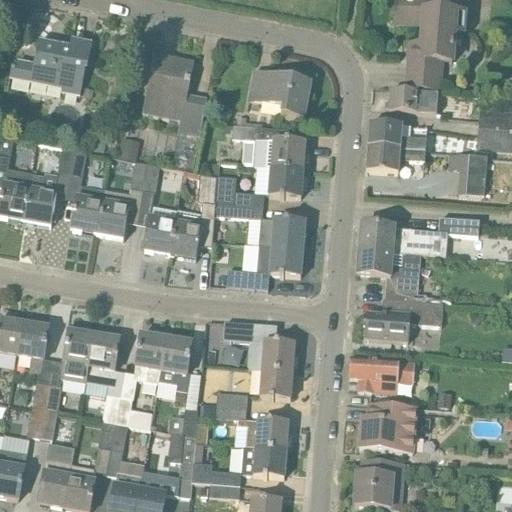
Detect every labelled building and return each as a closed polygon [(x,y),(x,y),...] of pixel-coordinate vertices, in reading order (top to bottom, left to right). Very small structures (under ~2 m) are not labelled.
[(409,63),(406,91),(438,92),(440,65),(450,66),(452,38),(461,38),(463,20),(436,18),(438,3),(397,0),(394,28),(422,30),(421,50),(414,49),(413,63),(408,62),(408,63),(409,63)] [(69,52),(38,46),(34,70),(17,67),(16,73),(13,72),(10,84),(60,94),(60,97),(82,101),(92,47),(90,47),(90,48),(72,44),(72,43),(71,43),(69,52)] [(186,101),(193,67),(153,59),(143,119),(180,127),(179,137),(200,141),(206,105),(186,101)] [(309,90),(254,79),(249,105),(282,111),(280,121),(303,125),(309,90)] [(390,94),(388,115),(436,118),(438,98),(390,94)] [(511,116),(479,114),(476,151),(511,153),(511,116)] [(367,153),(422,157),(423,146),(398,144),(399,131),(369,128),(367,153)] [(231,143),(273,147),(271,173),(303,176),(305,148),(281,146),(282,135),(233,130),(231,143)] [(0,221),(25,226),(34,180),(7,175),(13,143),(2,141),(0,150),(0,193),(2,193),(0,204),(0,221)] [(71,182),(76,156),(61,153),(56,179),(71,182)] [(367,153),(365,176),(396,179),(397,166),(421,168),(422,157),(367,153)] [(76,156),(71,182),(82,184),(86,158),(76,156)] [(487,162),(449,159),(448,173),(460,174),(459,199),(484,201),(487,162)] [(142,196),(148,169),(134,167),(129,195),(142,196)] [(148,169),(142,196),(155,198),(159,171),(148,169)] [(303,176),(271,173),(269,200),(301,203),(303,176)] [(215,221),(216,209),(219,181),(199,179),(196,208),(201,209),(200,223),(176,220),(174,228),(175,229),(169,260),(195,264),(195,265),(196,265),(198,251),(210,252),(213,220),(215,221)] [(56,200),(55,199),(41,197),(44,181),(34,180),(25,226),(49,230),(49,231),(50,231),(56,200)] [(235,183),(219,181),(216,209),(263,212),(263,199),(235,197),(235,183)] [(97,239),(102,208),(76,203),(70,235),(71,235),(71,234),(97,239)] [(123,244),(124,244),(129,213),(102,208),(97,239),(123,243),(123,244)] [(302,256),(305,227),(262,224),(263,212),(216,209),(215,221),(260,224),(258,252),(302,256)] [(143,255),(169,260),(175,229),(174,228),(148,224),(142,256),(143,256),(143,255)] [(478,242),(479,227),(439,224),(438,239),(478,242)] [(360,231),(358,256),(393,259),(429,261),(431,237),(360,231)] [(255,277),(227,274),(226,288),(256,290),(257,278),(279,280),(279,282),(283,282),(283,281),(300,282),(302,256),(258,252),(255,277)] [(358,256),(357,275),(357,280),(389,283),(387,306),(425,308),(425,307),(426,300),(417,299),(418,283),(403,281),(403,272),(392,271),(393,259),(358,256)] [(366,318),(364,344),(407,346),(408,328),(441,331),(442,308),(425,307),(425,308),(387,306),(381,305),(381,319),(366,318)] [(0,355),(18,359),(23,328),(0,324),(0,355)] [(47,332),(23,328),(18,359),(31,361),(28,376),(41,378),(43,364),(48,332),(47,332)] [(275,346),(276,332),(225,329),(223,344),(264,347),(274,348),(274,346),(275,346)] [(89,372),(94,340),(68,336),(60,384),(86,389),(89,372)] [(160,376),(165,343),(140,339),(135,371),(136,372),(134,384),(145,386),(147,374),(160,376)] [(114,377),(119,344),(118,344),(94,340),(89,372),(114,377)] [(190,347),(165,343),(160,376),(158,388),(159,386),(176,389),(175,395),(187,397),(188,397),(191,379),(186,378),(191,347),(190,347)] [(262,374),(292,376),(295,349),(278,348),(278,346),(275,346),(274,346),(274,348),(264,347),(262,374)] [(413,380),(414,368),(351,364),(349,384),(358,384),(357,397),(395,399),(396,387),(398,388),(398,385),(397,385),(397,379),(413,380)] [(290,404),(292,376),(262,374),(260,402),(290,404)] [(31,415),(43,417),(48,390),(36,388),(31,415)] [(43,417),(56,419),(61,392),(48,390),(43,417)] [(216,408),(246,410),(247,400),(217,397),(216,408)] [(101,427),(113,429),(118,403),(106,401),(101,427)] [(127,432),(149,436),(152,419),(144,418),(143,424),(128,421),(131,405),(118,403),(113,429),(127,432)] [(245,424),(246,410),(216,408),(214,423),(236,424),(236,431),(246,432),(244,452),(256,453),(286,455),(288,428),(245,424)] [(359,454),(413,458),(417,413),(369,409),(368,425),(361,424),(359,454)] [(195,441),(196,413),(184,413),(183,430),(182,440),(195,441)] [(39,443),(43,417),(31,415),(27,441),(39,443)] [(52,445),(56,419),(43,417),(39,443),(52,445)] [(105,479),(113,429),(101,427),(93,477),(105,479)] [(135,511),(141,482),(119,478),(127,432),(113,429),(105,479),(116,481),(110,511),(135,511)] [(174,439),(182,440),(183,430),(174,430),(174,439)] [(195,441),(182,440),(174,439),(170,439),(168,467),(180,468),(178,489),(178,501),(190,503),(191,488),(193,488),(194,468),(196,448),(195,448),(195,441)] [(286,455),(256,453),(254,481),(284,483),(286,455)] [(1,454),(0,457),(0,501),(18,505),(27,459),(1,454)] [(71,470),(46,465),(38,509),(39,509),(57,511),(63,511),(69,482),(71,470)] [(398,511),(402,469),(363,465),(362,479),(357,479),(354,511),(376,511),(398,511)] [(212,470),(194,468),(193,488),(209,489),(240,491),(240,478),(212,476),(212,470)] [(89,511),(94,487),(69,482),(63,511),(89,511)] [(162,511),(165,499),(178,501),(178,489),(141,482),(135,511),(162,511)] [(239,504),(240,491),(209,489),(208,501),(239,504)]
